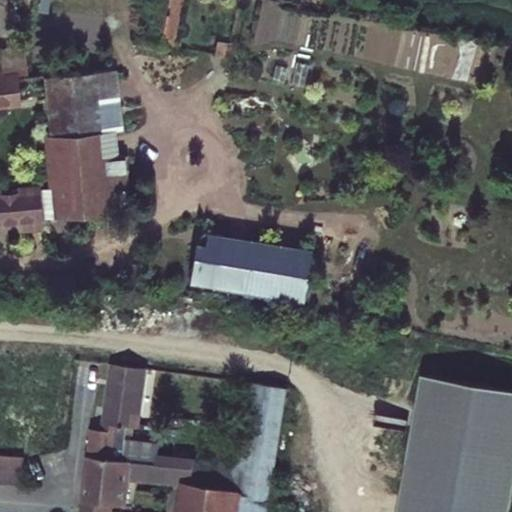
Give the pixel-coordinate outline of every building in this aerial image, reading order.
[(157,0),(149,41),(176,46),(185,0),(157,0)] [(230,45),(217,42),(214,55),(228,58),(230,45)] [(0,108),(21,107),(18,80),(28,77),(26,57),(0,59),(0,108)] [(117,70),(44,77),(50,136),(98,133),(102,132),(98,98),(120,96),(117,70)] [(102,132),(116,131),(124,130),(120,96),(98,98),(102,132)] [(116,131),(102,132),(98,133),(100,162),(118,160),(116,131)] [(98,133),(50,136),(44,136),(48,189),(51,189),(53,219),(128,214),(124,160),(118,160),(100,162),(98,133)] [(40,189),(39,185),(0,188),(0,235),(43,231),(42,220),(40,189)] [(42,220),(53,219),(51,189),(48,189),(40,189),(42,220)] [(313,251),(206,233),(202,236),(197,243),(190,285),(305,303),(313,251)] [(231,492),(235,464),(231,464),(161,456),(161,445),(127,440),(129,428),(142,429),(149,370),(110,364),(102,432),(92,429),(88,458),(83,503),(115,508),(130,508),(133,482),(182,488),(183,484),(231,492)] [(511,511),(511,507),(511,388),(426,373),(400,511),(511,511)] [(247,383),(231,464),(235,464),(231,492),(246,494),(242,511),(270,511),(290,390),(247,383)] [(0,456),(0,483),(22,485),(24,458),(0,456)] [(231,492),(183,484),(182,488),(178,511),(242,511),(246,494),(231,492)] [(114,511),(115,508),(83,503),(82,511),(114,511)]
